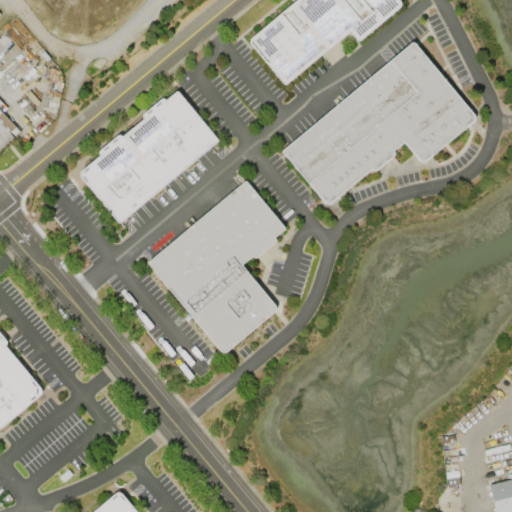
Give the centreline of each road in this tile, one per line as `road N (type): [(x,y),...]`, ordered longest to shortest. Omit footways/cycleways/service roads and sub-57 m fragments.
road 1 (residential): [(439,0),(491,108),(484,158),(455,183),(344,221),(309,307),(283,339),(130,462),(23,511)]
road 2 (residential): [(0,215),(246,511)]
road 3 (residential): [(0,195),(229,0)]
